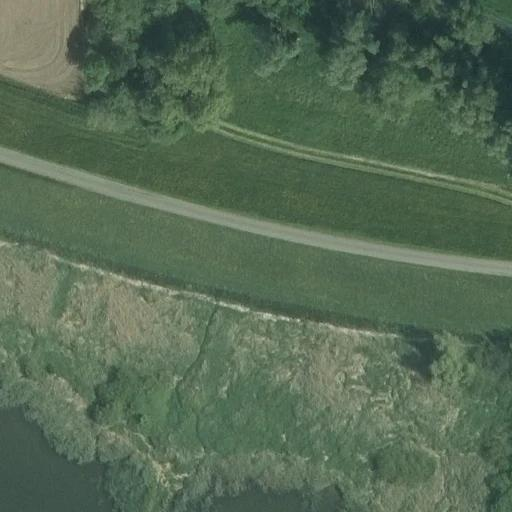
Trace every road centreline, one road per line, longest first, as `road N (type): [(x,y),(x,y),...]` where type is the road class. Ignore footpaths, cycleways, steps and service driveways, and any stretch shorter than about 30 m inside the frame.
road 1 (unclassified): [(511,269),(227,220),(0,156)]
road 2 (track): [(109,91),(308,155),(511,196)]
